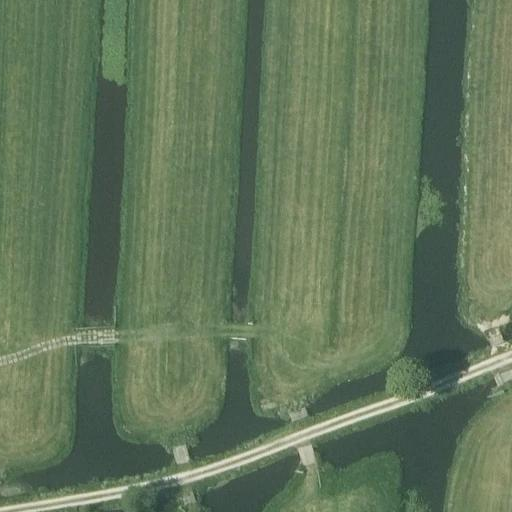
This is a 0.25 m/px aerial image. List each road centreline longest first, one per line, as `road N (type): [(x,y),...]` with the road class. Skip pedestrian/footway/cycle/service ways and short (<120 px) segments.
road 1 (track): [(10,511),(182,479),(511,358)]
road 2 (track): [(0,355),(45,342),(270,328)]
